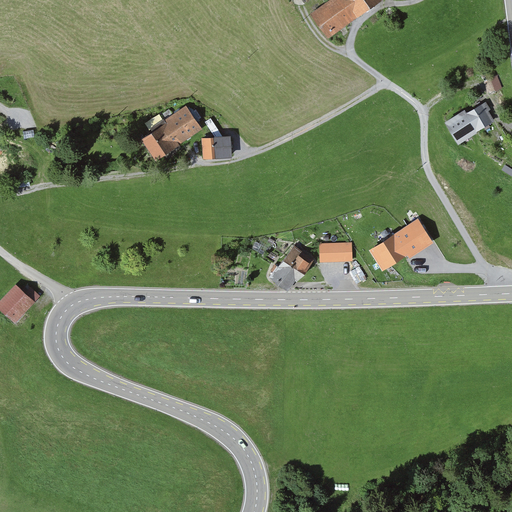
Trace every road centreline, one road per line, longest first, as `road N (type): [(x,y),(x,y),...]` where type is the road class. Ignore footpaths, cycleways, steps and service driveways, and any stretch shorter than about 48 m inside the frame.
road 1 (secondary): [(511,294),(107,296),(72,306),(59,328),(70,363),(217,425),(256,468),(257,511)]
road 2 (track): [(387,83),(418,109),(433,174),(463,220),(511,270)]
